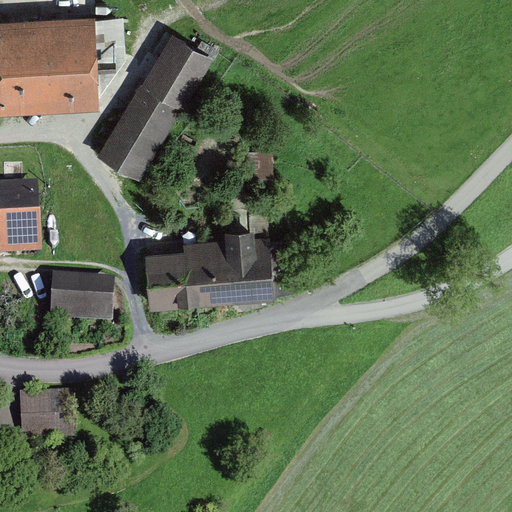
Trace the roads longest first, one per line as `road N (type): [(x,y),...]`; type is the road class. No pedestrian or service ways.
road 1 (unclassified): [(0,366),(103,365),(304,314)]
road 2 (unknown): [(142,355),(134,233),(100,168),(77,143),(0,138)]
road 3 (unclassified): [(304,314),(433,228),(511,149)]
road 4 (unclassified): [(511,255),(447,294),(304,314)]
